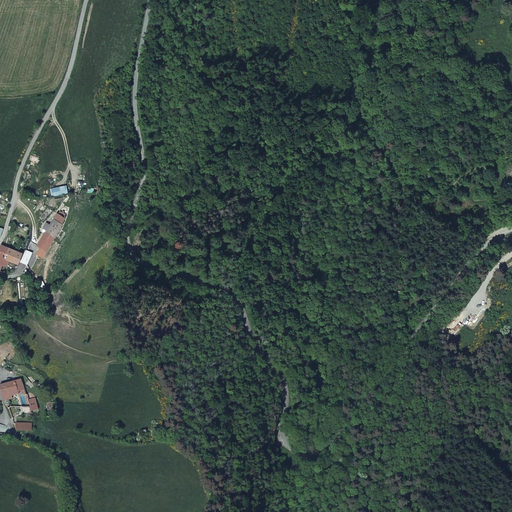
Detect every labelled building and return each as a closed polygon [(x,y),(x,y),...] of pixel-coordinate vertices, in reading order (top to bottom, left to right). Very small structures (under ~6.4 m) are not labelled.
[(67,218),(67,217),(56,211),(39,245),(42,247),(39,254),(46,259),(67,218)] [(0,273),(6,260),(20,265),(24,253),(2,245),(0,248),(0,273)] [(4,403),(6,405),(16,402),(15,399),(29,394),(23,383),(1,389),(4,403)] [(38,402),(32,403),(35,413),(42,412),(38,402)] [(35,413),(32,403),(26,404),(26,412),(35,413)] [(46,418),(56,419),(57,404),(48,404),(46,418)]
